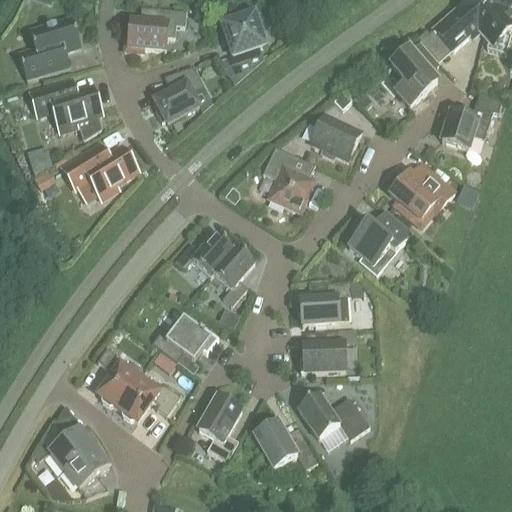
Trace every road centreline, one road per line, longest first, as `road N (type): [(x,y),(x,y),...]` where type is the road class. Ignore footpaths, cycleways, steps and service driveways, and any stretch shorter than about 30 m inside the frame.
road 1 (residential): [(292,264),(156,473)]
road 2 (residential): [(47,386),(197,197)]
road 3 (residential): [(453,96),(292,264)]
road 4 (residential): [(47,386),(156,473)]
road 5 (residential): [(197,197),(149,145),(122,89)]
